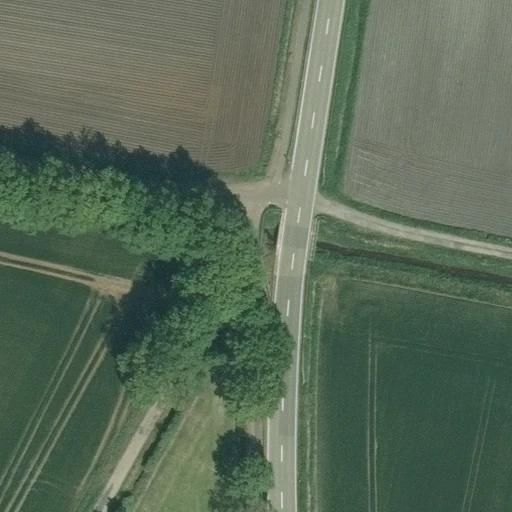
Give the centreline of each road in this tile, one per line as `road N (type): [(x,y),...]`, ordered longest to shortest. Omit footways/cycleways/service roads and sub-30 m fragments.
road 1 (unclassified): [(291,257),(261,252),(228,295),(99,511)]
road 2 (residential): [(300,207),(0,153)]
road 3 (secondary): [(282,511),(291,257)]
road 4 (track): [(300,207),(511,251)]
road 5 (secondary): [(300,207),(330,0)]
